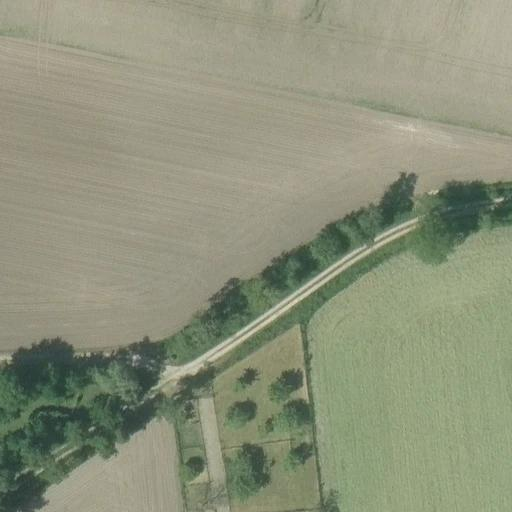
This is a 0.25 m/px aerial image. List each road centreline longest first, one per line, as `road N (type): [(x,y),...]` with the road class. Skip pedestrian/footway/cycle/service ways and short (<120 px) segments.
road 1 (track): [(0,493),(77,437),(226,351),(358,255),(445,209),(511,199)]
road 2 (track): [(0,360),(127,357),(175,380)]
